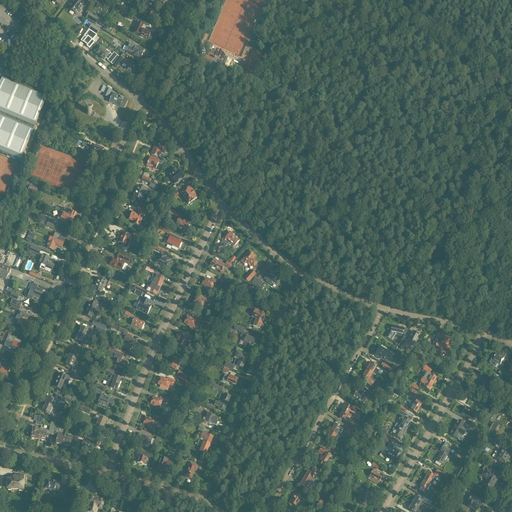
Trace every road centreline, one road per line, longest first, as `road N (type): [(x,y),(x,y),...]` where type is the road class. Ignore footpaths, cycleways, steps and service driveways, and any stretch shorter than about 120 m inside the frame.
road 1 (track): [(511,255),(386,191),(322,135),(191,65)]
road 2 (residential): [(0,427),(139,100)]
road 3 (residential): [(105,473),(166,321),(213,219),(226,208)]
road 4 (residential): [(202,502),(302,272)]
road 5 (residential): [(266,511),(380,307)]
road 6 (residential): [(382,511),(483,331)]
road 7 (residential): [(139,100),(16,0)]
road 8 (secondary): [(511,75),(390,4)]
road 9 (residential): [(226,208),(139,100)]
